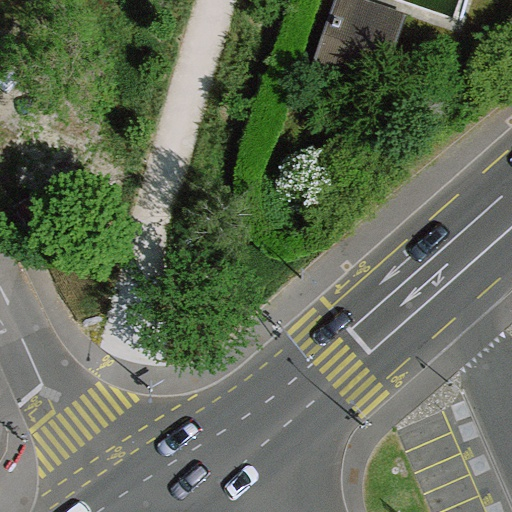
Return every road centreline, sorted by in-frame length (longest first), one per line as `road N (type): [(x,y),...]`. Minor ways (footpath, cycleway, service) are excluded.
road 1 (secondary): [(165,511),(511,215)]
road 2 (residential): [(0,278),(72,419),(155,511)]
